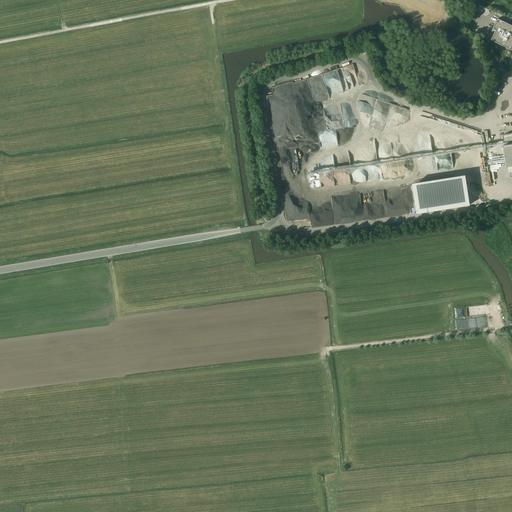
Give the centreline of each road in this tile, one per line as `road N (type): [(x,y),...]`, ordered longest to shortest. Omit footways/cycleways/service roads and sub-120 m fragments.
road 1 (track): [(0,42),(228,0)]
road 2 (track): [(228,126),(209,3)]
